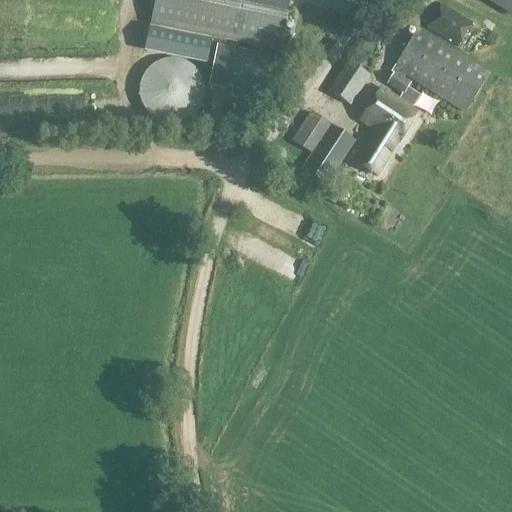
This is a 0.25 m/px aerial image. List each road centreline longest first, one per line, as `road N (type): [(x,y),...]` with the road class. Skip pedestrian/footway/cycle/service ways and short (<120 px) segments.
road 1 (unclassified): [(184,511),(183,398),(213,242),(245,163),(374,0)]
road 2 (track): [(245,163),(164,155),(0,161)]
